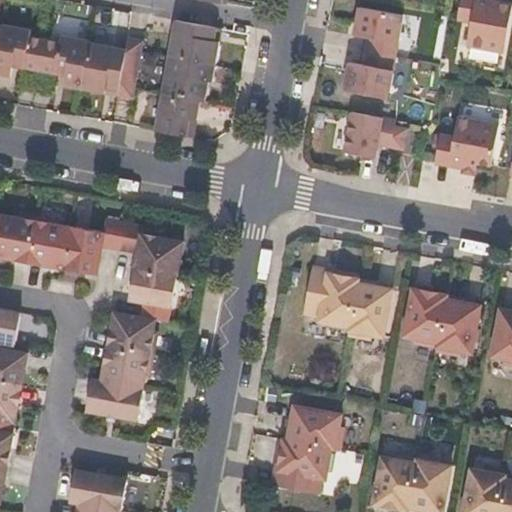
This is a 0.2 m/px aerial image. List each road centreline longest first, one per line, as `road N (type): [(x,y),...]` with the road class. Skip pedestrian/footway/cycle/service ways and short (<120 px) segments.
road 1 (residential): [(201,511),(259,186)]
road 2 (residential): [(0,139),(259,186)]
road 3 (residential): [(259,186),(511,232)]
road 4 (residential): [(259,186),(293,0)]
